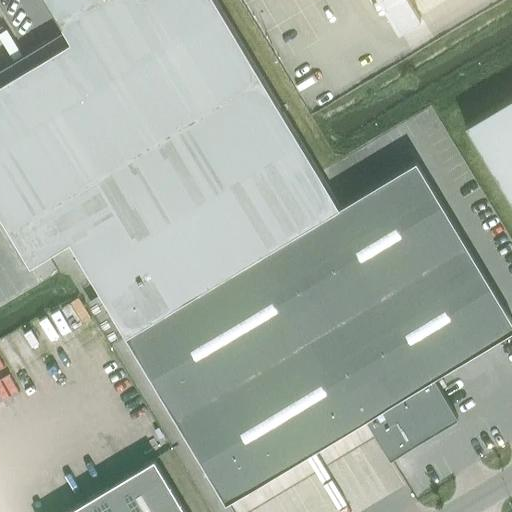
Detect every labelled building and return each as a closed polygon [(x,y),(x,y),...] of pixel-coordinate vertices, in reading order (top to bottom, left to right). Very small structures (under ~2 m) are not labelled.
[(70,39),(0,81),(0,213),(31,264),(70,241),(126,334),(341,205),(217,0),(46,0),(64,30),(70,39)] [(380,0),(398,30),(421,16),(410,0),(380,0)] [(511,95),(509,97),(465,123),(511,201),(511,95)] [(341,205),(126,334),(225,500),(366,416),(390,457),(458,416),(434,376),(511,328),(511,319),(416,159),(341,205)] [(186,511),(154,458),(63,511),(186,511)]
